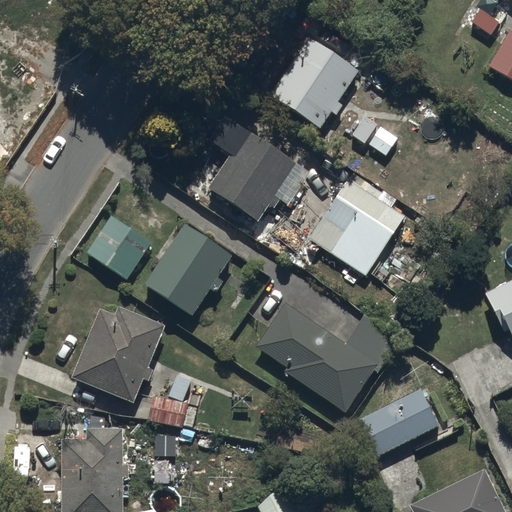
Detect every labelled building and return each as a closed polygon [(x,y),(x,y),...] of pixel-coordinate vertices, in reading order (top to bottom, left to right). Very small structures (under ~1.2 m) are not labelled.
[(0,0),(0,22),(0,23),(15,0),(0,0)] [(511,35),(510,34),(490,70),(511,82),(511,35)] [(359,75),(312,42),(270,102),(316,134),(331,113),(336,117),(342,108),(338,105),(359,75)] [(311,176),(226,122),(211,146),(232,159),(208,196),(258,228),(269,210),(274,213),(280,205),(289,211),(311,176)] [(351,175),(308,241),(366,279),(369,275),(373,278),(378,270),(373,267),(405,220),(379,203),(384,196),(351,175)] [(150,247),(112,220),(87,256),(126,283),(150,247)] [(186,230),(146,289),(191,321),(210,294),(215,298),(224,286),(218,281),(232,261),(186,230)] [(510,335),(511,338),(511,286),(486,299),(505,338),(510,335)] [(399,339),(363,316),(344,347),(280,308),(250,357),(350,419),(399,339)] [(101,313),(72,381),(134,408),(144,384),(149,387),(154,375),(149,373),(166,333),(118,313),(115,319),(101,313)] [(169,402),(154,399),(148,425),(191,431),(195,407),(183,406),(191,385),(178,379),(169,402)] [(357,424),(374,461),(439,431),(421,393),(357,424)] [(83,444),(63,444),(63,511),(124,511),(124,483),(130,483),(129,470),(124,470),(124,436),(83,436),(83,444)] [(409,510),(410,511),(502,511),(484,474),(409,510)] [(258,511),(294,511),(283,490),(255,504),(258,511)]
